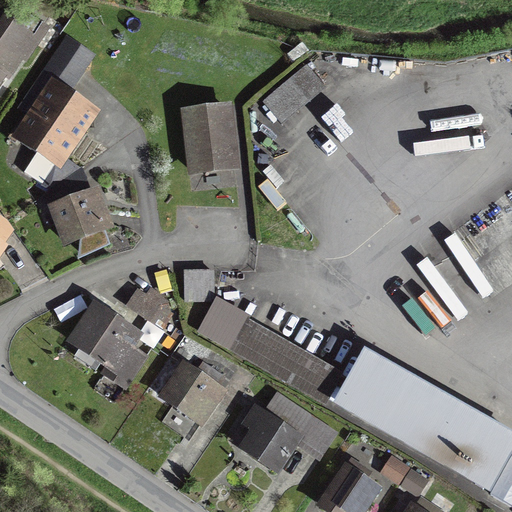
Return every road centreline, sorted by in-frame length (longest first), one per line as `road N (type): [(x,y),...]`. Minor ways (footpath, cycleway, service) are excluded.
road 1 (residential): [(0,322),(52,290),(149,257),(257,258)]
road 2 (residential): [(0,392),(179,511)]
